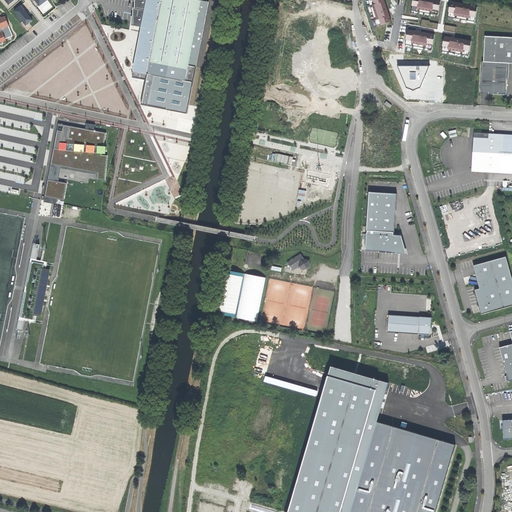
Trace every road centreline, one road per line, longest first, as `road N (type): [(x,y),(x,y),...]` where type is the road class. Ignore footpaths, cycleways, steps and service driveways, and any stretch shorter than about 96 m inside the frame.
road 1 (unclassified): [(420,121),(412,158),(459,332)]
road 2 (unclassified): [(366,84),(345,279)]
road 3 (unclassified): [(459,332),(487,454)]
